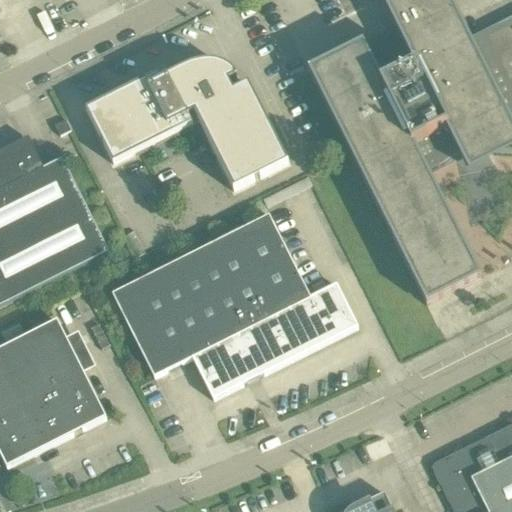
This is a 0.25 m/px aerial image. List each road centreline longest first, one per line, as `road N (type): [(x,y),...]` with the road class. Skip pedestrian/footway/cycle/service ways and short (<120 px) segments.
road 1 (unclassified): [(152,511),(511,336)]
road 2 (unclassified): [(0,90),(182,0)]
